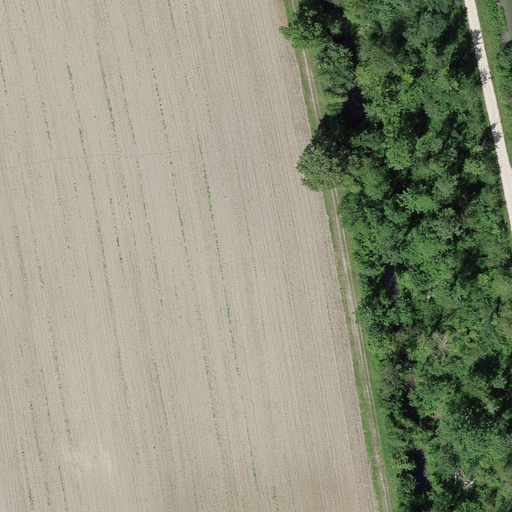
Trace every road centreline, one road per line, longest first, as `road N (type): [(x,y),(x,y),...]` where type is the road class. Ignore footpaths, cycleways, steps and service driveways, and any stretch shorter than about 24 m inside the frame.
road 1 (track): [(288,0),(384,511)]
road 2 (track): [(467,0),(511,215)]
